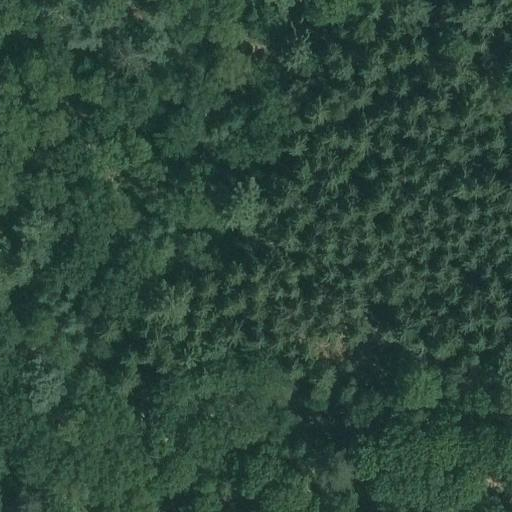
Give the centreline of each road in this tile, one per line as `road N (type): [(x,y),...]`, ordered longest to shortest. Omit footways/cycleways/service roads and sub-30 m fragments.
road 1 (track): [(0,432),(18,383),(305,0)]
road 2 (track): [(511,372),(0,436)]
